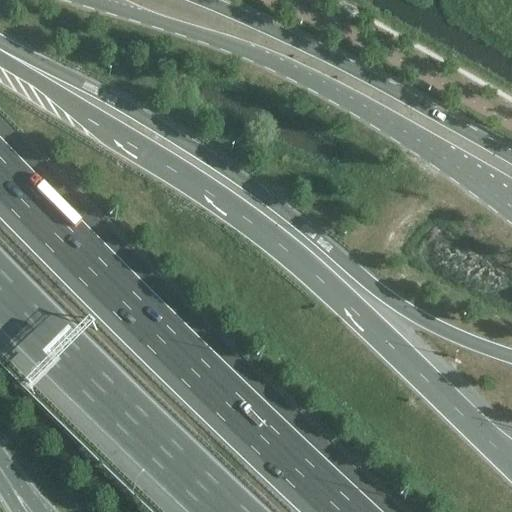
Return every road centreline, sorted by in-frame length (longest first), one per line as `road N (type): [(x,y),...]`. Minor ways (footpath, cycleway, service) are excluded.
road 1 (motorway): [(511,461),(265,232),(0,61)]
road 2 (secondary): [(84,0),(256,56),(511,205)]
road 3 (motorway): [(341,511),(0,180)]
road 4 (secondary): [(511,159),(346,66),(200,0)]
road 5 (motorway): [(0,292),(224,511)]
